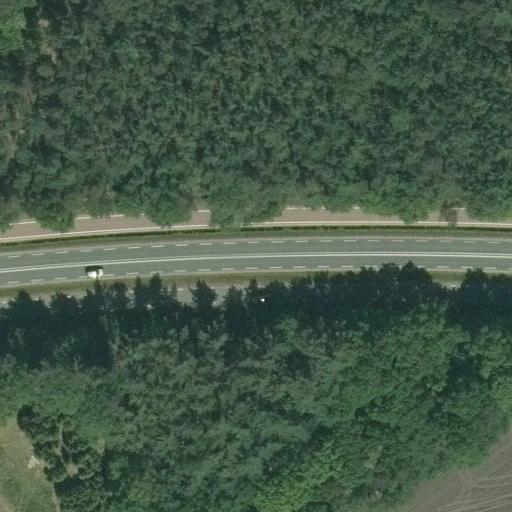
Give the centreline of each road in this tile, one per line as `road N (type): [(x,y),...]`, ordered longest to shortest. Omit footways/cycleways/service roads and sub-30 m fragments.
road 1 (unclassified): [(511,293),(258,293),(0,310)]
road 2 (unclassified): [(0,232),(242,216),(511,218)]
road 3 (primary): [(0,271),(336,253),(511,257)]
